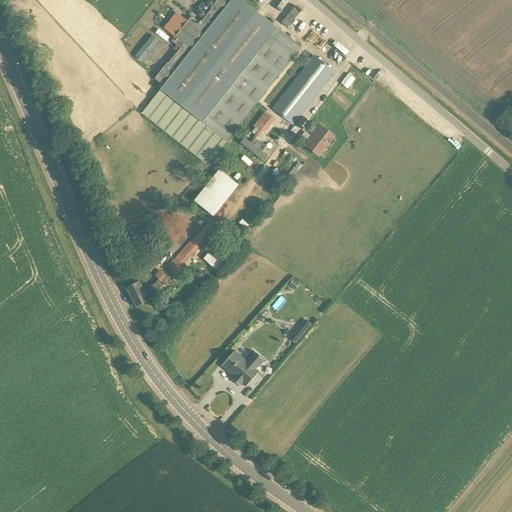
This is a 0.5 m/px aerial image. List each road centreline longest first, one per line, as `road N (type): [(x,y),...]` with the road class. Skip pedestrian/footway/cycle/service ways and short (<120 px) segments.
road 1 (tertiary): [(305,511),(202,433),(156,380),(94,266),(0,46)]
road 2 (unclassified): [(511,176),(306,0)]
